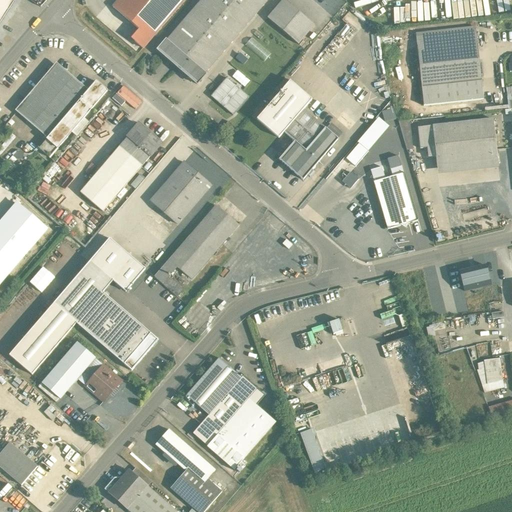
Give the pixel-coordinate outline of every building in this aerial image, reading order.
[(11,0),(0,0),(0,22),(14,2),(11,0)] [(119,0),(113,7),(142,32),(135,41),(143,48),(184,0),(119,0)] [(268,0),(201,0),(166,42),(205,74),(268,0)] [(314,26),(284,0),(282,0),(267,19),(298,45),(314,26)] [(475,28),(445,31),(446,43),(417,46),(421,86),(481,80),(475,28)] [(254,35),(260,40),(264,37),(257,31),(254,35)] [(416,34),(417,46),(446,43),(445,31),(416,34)] [(252,38),(245,46),(264,62),(270,54),(252,38)] [(205,74),(166,42),(165,41),(156,51),(197,85),(206,75),(205,74)] [(239,54),(235,58),(242,65),(246,60),(239,54)] [(87,93),(56,67),(40,86),(16,113),(47,139),(39,149),(49,158),(107,91),(96,82),(87,93)] [(285,78),(267,99),(271,103),(289,82),(285,78)] [(211,97),(233,116),(249,98),(226,79),(211,97)] [(421,86),(423,106),(483,100),(481,80),(421,86)] [(271,103),(256,120),(278,139),(284,133),(303,110),(311,100),(290,81),(289,82),(271,103)] [(325,129),(303,110),(284,133),(294,142),(305,151),(325,129)] [(493,120),(432,126),(434,147),(437,167),(497,160),(493,120)] [(237,130),(228,122),(220,131),(229,139),(237,130)] [(138,124),(126,138),(149,158),(161,144),(138,124)] [(338,131),(330,124),(326,129),(334,136),(338,131)] [(432,126),(418,128),(420,149),(434,147),(432,126)] [(325,129),(305,151),(318,162),(338,140),(334,136),(326,129),(325,129)] [(149,158),(126,138),(80,193),(102,212),(149,158)] [(294,142),(279,160),(290,170),(305,151),(294,142)] [(305,151),(290,170),(302,181),(307,176),(308,177),(310,177),(314,173),(313,171),(312,170),(318,162),(305,151)] [(183,163),(150,202),(178,225),(211,186),(183,163)] [(403,174),(374,182),(388,229),(416,221),(403,174)] [(215,206),(168,261),(176,268),(191,280),(238,226),(215,206)] [(0,223),(0,281),(43,231),(14,207),(0,223)] [(144,269),(109,239),(90,262),(125,292),(144,269)] [(176,268),(168,261),(154,278),(162,284),(168,278),(176,268)] [(90,262),(54,305),(77,325),(104,294),(102,293),(112,281),(90,262)] [(485,266),(460,272),(465,292),(490,286),(485,266)] [(184,292),(168,278),(162,284),(178,298),(184,292)] [(150,334),(104,294),(77,325),(123,364),(150,334)] [(77,325),(54,305),(8,357),(31,377),(77,325)] [(150,334),(123,364),(133,373),(159,343),(150,334)] [(77,343),(41,384),(60,399),(95,359),(77,343)] [(241,378),(219,359),(186,396),(208,416),(241,378)] [(477,371),(484,392),(485,393),(503,388),(499,360),(486,361),(485,362),(478,365),(479,370),(477,371)] [(103,366),(85,387),(103,403),(121,381),(103,366)] [(208,416),(193,434),(207,446),(216,435),(248,399),(256,405),(264,396),(242,377),(241,378),(208,416)] [(248,399),(216,435),(244,459),(276,423),(248,399)] [(215,471),(168,430),(155,445),(185,472),(191,465),(207,480),(215,471)] [(311,430),(300,434),(314,473),(325,469),(311,430)] [(244,459),(216,435),(207,446),(207,447),(234,470),(244,459)] [(37,467),(9,444),(0,454),(0,468),(21,486),(37,467)] [(185,472),(170,489),(196,511),(204,511),(221,492),(207,480),(191,465),(185,472)] [(151,482),(135,469),(131,473),(147,487),(151,482)] [(131,473),(116,490),(114,488),(109,494),(127,510),(147,487),(131,473)] [(175,511),(147,487),(127,510),(129,511),(175,511)]
